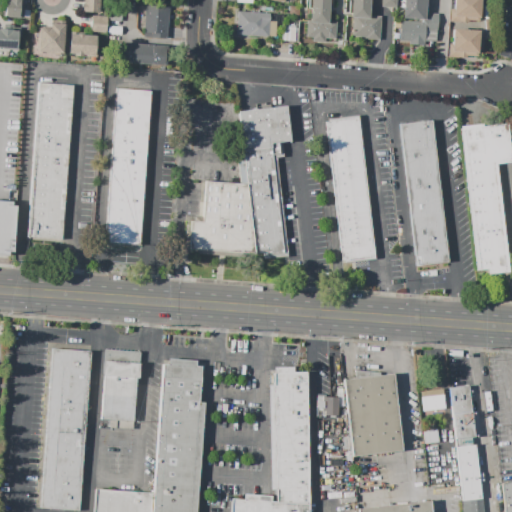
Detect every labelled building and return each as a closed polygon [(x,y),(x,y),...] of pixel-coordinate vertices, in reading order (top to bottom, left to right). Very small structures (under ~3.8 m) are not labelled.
[(26,0),(26,5),(22,4),(21,19),(5,18),(5,13),(3,13),(3,4),(6,4),(6,0),(26,0)] [(100,0),(100,13),(82,12),(82,0),(100,0)] [(369,0),(368,16),(380,16),(379,40),(352,38),(353,17),(351,17),(351,0),(332,0),(331,11),(329,11),(328,22),(337,22),(336,38),(306,36),(307,21),(310,21),(311,0),(369,0)] [(425,0),(425,12),(438,13),(436,43),(400,41),(401,21),(420,22),(420,20),(402,19),(403,0),(425,0)] [(478,21),(479,0),(451,0),(450,20),(478,21)] [(511,4),(511,34),(509,34),(510,32),(503,31),(504,8),(510,8),(511,4)] [(146,5),(169,6),(167,39),(144,37),(146,5)] [(298,21),(289,20),(290,5),(299,6),(298,21)] [(237,11),(270,13),(269,21),(275,21),(275,37),(236,34),(237,11)] [(91,32),(92,16),(107,17),(106,32),(91,32)] [(37,52),(37,44),(39,44),(40,26),(50,26),(50,24),(66,24),(65,53),(37,52)] [(0,47),(0,28),(13,29),(13,30),(19,31),(18,48),(0,47)] [(282,40),(283,28),(298,29),(297,41),(282,40)] [(449,56),(477,57),(478,29),(450,28),(449,56)] [(69,53),(70,34),(77,35),(77,33),(84,34),(84,35),(98,36),(97,56),(75,55),(75,53),(69,53)] [(167,45),(166,65),(118,62),(119,42),(167,45)] [(27,237),(64,240),(75,85),(38,83),(27,237)] [(117,89),(152,92),(141,245),(106,243),(117,89)] [(247,185),(239,112),(287,106),(291,141),(283,142),(285,156),(276,157),(288,257),(264,259),(263,254),(256,254),(247,185)] [(360,116),(376,260),(342,264),(325,120),(360,116)] [(397,125),(432,121),(449,262),(415,267),(397,125)] [(483,126),(507,124),(511,163),(496,165),(509,271),(488,275),(488,269),(476,271),(460,129),(461,129),(460,126),(482,124),(483,126)] [(256,254),(188,249),(191,221),(202,222),(205,181),(247,185),(256,254)] [(0,201),(11,202),(11,206),(16,206),(13,252),(9,252),(9,255),(0,254),(0,201)] [(52,349),(91,352),(78,511),(40,508),(52,349)] [(104,349),(139,352),(132,430),(109,428),(109,420),(100,419),(104,376),(102,376),(104,349)] [(172,359),(196,360),(196,366),(201,366),(198,402),(204,403),(195,511),(151,511),(153,493),(162,364),(168,364),(168,358),(172,359)] [(273,366),(293,366),(293,371),(305,371),(308,511),(230,511),(231,498),(244,500),(244,494),(271,496),(271,501),(276,502),(275,490),(271,490),(268,385),(274,385),(273,366)] [(343,379),(393,374),(402,451),(352,457),(343,379)] [(448,388),(468,385),(482,511),(461,511),(460,501),(462,501),(448,388)] [(421,411),(444,408),(441,388),(418,391),(421,411)] [(336,397),(322,397),(322,415),(336,415),(336,397)] [(511,511),(506,511),(503,484),(511,482),(511,511)] [(94,511),(96,489),(153,493),(151,511),(94,511)] [(358,511),(358,509),(430,501),(431,511),(358,511)]
